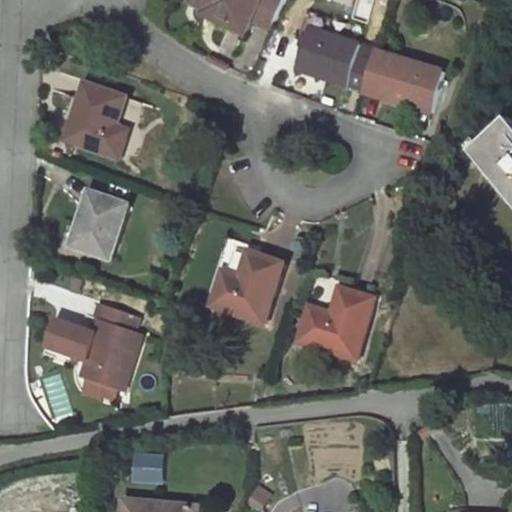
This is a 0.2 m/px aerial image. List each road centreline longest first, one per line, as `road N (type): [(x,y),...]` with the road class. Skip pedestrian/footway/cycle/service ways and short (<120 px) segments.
road 1 (residential): [(0,459),(115,433),(449,392)]
road 2 (residential): [(22,0),(5,402)]
road 3 (residential): [(252,95),(373,142),(365,176),(309,204),(270,175)]
road 4 (residential): [(93,0),(170,60),(252,95)]
